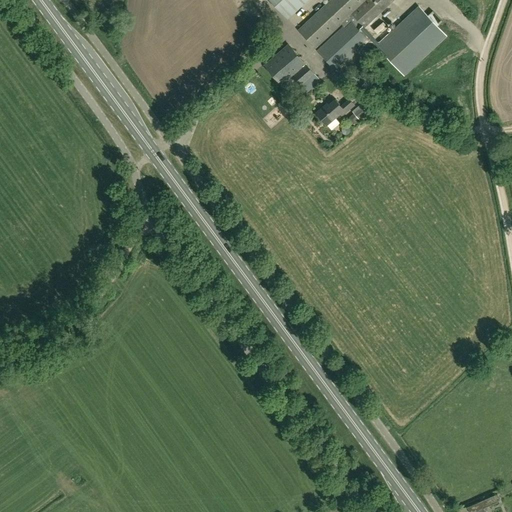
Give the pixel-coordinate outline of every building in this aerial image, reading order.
[(317,51),(336,71),(369,41),(357,28),(361,24),(364,28),(394,0),(330,0),(298,30),(315,48),(342,24),(344,26),(317,51)] [(404,77),(447,37),(419,6),(375,46),(404,77)] [(292,76),(306,93),(320,81),(289,45),(265,65),(282,85),(292,76)] [(326,105),(317,113),(327,125),(340,114),(342,116),(354,106),(350,100),(341,107),(335,100),(327,107),(326,105)] [(355,122),(358,119),(360,121),(371,111),(363,102),(352,111),(354,113),(349,117),(349,120),(352,122),(355,122)] [(483,500),(468,507),(471,511),(485,511),(483,509),(486,507),(483,500)]
